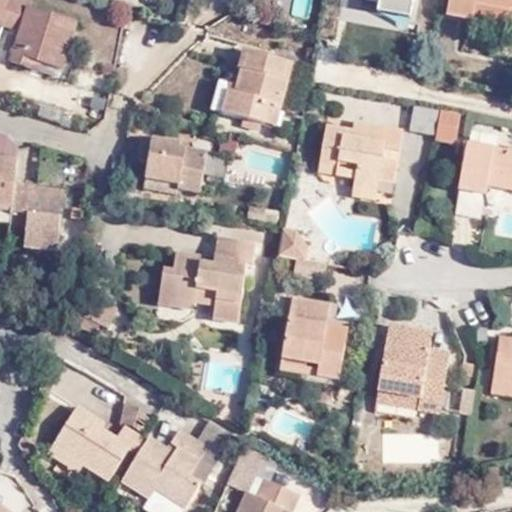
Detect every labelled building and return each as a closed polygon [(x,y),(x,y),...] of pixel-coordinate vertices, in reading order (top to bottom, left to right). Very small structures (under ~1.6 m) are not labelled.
[(0,0),(0,23),(5,25),(11,0),(0,0)] [(34,0),(31,0),(11,0),(5,25),(26,29),(18,64),(38,69),(42,60),(66,68),(80,20),(32,8),(34,0)] [(300,0),(297,14),(309,17),(313,0),(300,0)] [(411,32),(416,0),(344,0),(341,21),(411,32)] [(511,17),(511,0),(452,0),(449,20),(476,26),(478,9),(511,18),(511,17)] [(315,23),(302,21),(298,43),(310,46),(315,23)] [(221,87),(212,118),(276,135),(280,117),(276,115),(289,71),(252,60),(246,74),(240,73),(233,91),(221,87)] [(202,116),(212,118),(221,87),(211,84),(202,116)] [(440,119),(414,115),(410,140),(435,145),(440,119)] [(462,123),(440,119),(435,145),(435,149),(457,153),(462,123)] [(358,196),(381,199),(383,188),(399,189),(408,142),(358,134),(355,142),(332,137),(324,176),(343,179),(343,185),(360,188),(358,196)] [(177,189),(177,196),(198,200),(207,162),(182,155),(181,149),(142,142),(137,168),(148,170),(146,183),(177,189)] [(511,197),(511,161),(468,154),(459,195),(488,202),(489,193),(511,197)] [(15,192),(18,168),(0,165),(0,210),(12,211),(15,192)] [(175,203),(177,196),(177,189),(146,183),(144,197),(175,203)] [(12,211),(11,220),(61,225),(65,197),(15,192),(12,211)] [(380,208),(381,199),(358,196),(357,205),(380,208)] [(0,218),(11,220),(12,211),(0,210),(0,218)] [(164,277),(156,312),(194,316),(196,310),(197,304),(215,308),(214,313),(212,326),(237,329),(247,271),(250,272),(253,252),(219,247),(213,274),(203,272),(205,265),(178,261),(174,278),(164,277)] [(326,285),(329,263),(297,259),(295,280),(326,285)] [(98,318),(109,325),(115,330),(125,314),(93,295),(84,311),(90,315),(89,317),(91,319),(96,321),(98,318)] [(197,304),(196,310),(214,313),(215,308),(197,304)] [(316,371),(314,380),(340,385),(348,339),(326,336),(328,314),(293,307),(284,366),(316,371)] [(73,319),(86,327),(91,319),(89,317),(90,315),(84,311),(79,309),(73,319)] [(102,336),(109,325),(98,318),(96,321),(91,319),(86,327),(102,336)] [(411,347),(412,337),(394,333),(382,397),(423,405),(420,419),(441,423),(452,373),(450,362),(432,358),(434,351),(411,347)] [(436,341),(412,337),(411,347),(434,351),(436,341)] [(491,388),(511,391),(511,345),(498,343),(491,388)] [(283,375),(314,380),(316,371),(284,366),(283,375)] [(511,405),(511,391),(491,388),(488,404),(511,405)] [(423,405),(382,397),(380,411),(420,419),(423,405)] [(112,482),(132,454),(144,438),(127,428),(125,430),(119,441),(103,431),(107,425),(80,409),(56,447),(88,467),(112,482)] [(144,438),(149,441),(160,423),(128,409),(123,428),(125,430),(127,428),(144,438)] [(236,441),(214,430),(203,447),(213,452),(224,459),(236,441)] [(385,434),(384,462),(439,462),(439,435),(385,434)] [(213,452),(203,447),(185,436),(173,454),(155,444),(144,460),(128,485),(155,503),(160,495),(185,511),(188,511),(203,491),(192,483),(213,452)] [(144,460),(155,444),(149,441),(144,438),(132,454),(144,460)] [(80,475),(88,467),(56,447),(50,457),(80,475)] [(297,511),(303,499),(269,486),(261,501),(252,497),(245,511),(297,511)]
